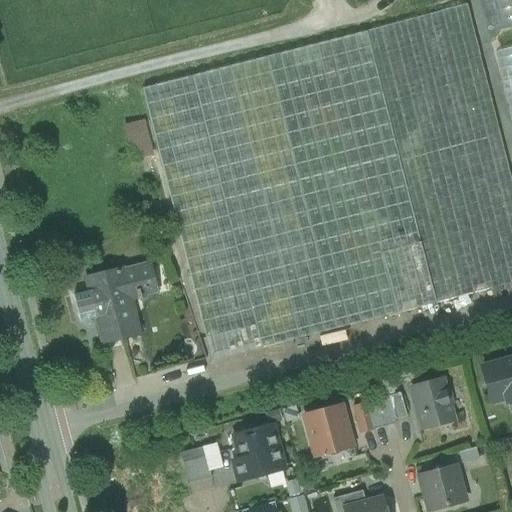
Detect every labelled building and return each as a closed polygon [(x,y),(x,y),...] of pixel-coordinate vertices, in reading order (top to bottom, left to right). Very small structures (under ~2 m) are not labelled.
[(493,41),(482,0),(479,0),(466,4),(466,5),(477,46),(493,41)] [(511,0),(490,0),(499,32),(511,28),(511,0)] [(466,5),(366,32),(435,303),(511,282),(511,185),(477,46),(466,5)] [(366,32),(142,89),(205,338),(255,325),(261,348),(435,303),(366,32)] [(511,126),(511,50),(494,54),(511,126)] [(132,161),(153,156),(144,122),(124,127),(132,161)] [(157,222),(166,208),(153,200),(144,213),(157,222)] [(122,268),(82,278),(86,291),(70,295),(77,322),(92,318),(93,318),(99,342),(98,342),(98,344),(137,334),(132,316),(126,318),(121,296),(134,293),(136,302),(140,301),(139,296),(154,292),(148,265),(123,271),(122,268)] [(511,359),(481,368),(490,403),(505,399),(506,403),(511,401),(511,359)] [(442,379),(411,387),(422,431),(453,422),(449,406),(451,405),(447,390),(445,390),(442,379)] [(400,394),(388,397),(394,420),(406,417),(400,394)] [(388,397),(377,400),(384,427),(395,424),(394,420),(388,397)] [(377,400),(365,403),(372,430),(384,427),(377,400)] [(365,403),(353,407),(360,433),(372,430),(365,403)] [(341,406),(303,416),(314,458),(352,447),(341,406)] [(271,425),(233,435),(239,459),(232,460),(238,483),(284,471),(271,425)] [(221,468),(214,444),(203,447),(209,471),(221,468)] [(203,447),(191,451),(200,481),(211,478),(209,471),(203,447)] [(191,451),(180,454),(188,484),(200,481),(191,451)] [(455,466),(419,476),(428,511),(464,502),(455,466)] [(362,491),(332,499),(335,511),(344,511),(343,509),(365,503),(362,491)] [(365,503),(343,509),(344,511),(385,511),(382,498),(365,503)]
